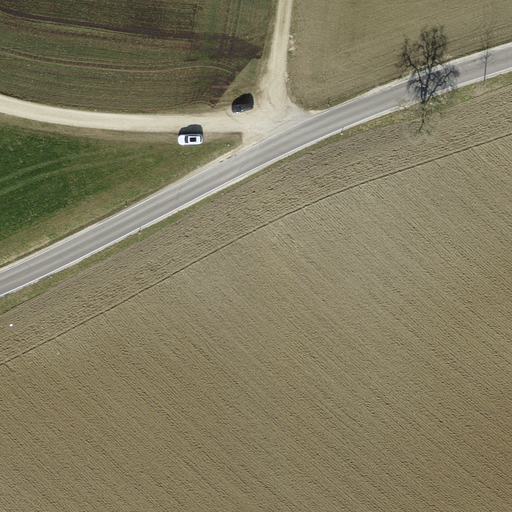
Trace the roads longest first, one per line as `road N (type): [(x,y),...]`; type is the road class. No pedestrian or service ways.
road 1 (tertiary): [(0,289),(285,139),(511,48)]
road 2 (track): [(274,125),(64,121),(0,102)]
road 3 (track): [(274,125),(292,0)]
